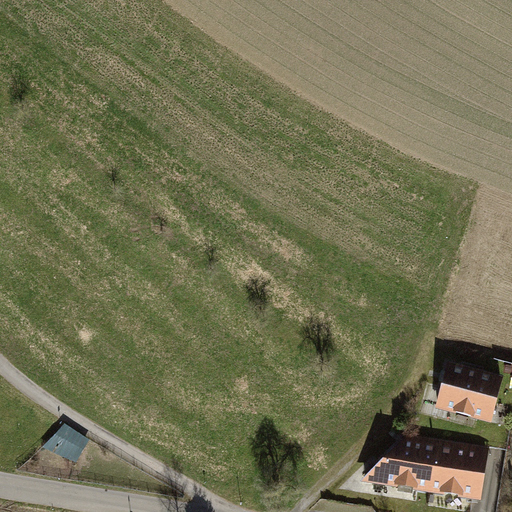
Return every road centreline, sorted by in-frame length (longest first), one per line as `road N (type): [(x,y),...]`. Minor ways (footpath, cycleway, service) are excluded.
road 1 (track): [(220,511),(0,363)]
road 2 (track): [(303,511),(412,392),(431,341)]
road 3 (residential): [(141,511),(0,487)]
